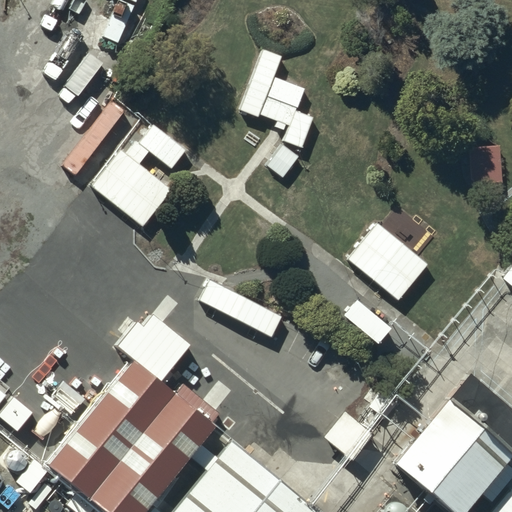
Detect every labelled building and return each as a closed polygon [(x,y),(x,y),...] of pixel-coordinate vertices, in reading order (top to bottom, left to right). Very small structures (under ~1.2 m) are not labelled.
[(279,51),(260,44),(238,106),(255,112),(256,110),(274,116),(271,124),(281,127),(284,121),(287,122),(281,137),(300,144),(311,113),(294,107),(302,84),(271,72),(279,51)] [(182,108),(170,124),(203,150),(215,135),(182,108)] [(159,123),(144,111),(118,144),(134,156),(159,123)] [(298,155),(280,142),(264,163),(281,176),(298,155)] [(499,143),(467,143),(467,179),(499,179),(499,143)] [(183,159),(166,146),(140,179),(157,192),(183,159)] [(135,163),(115,148),(90,182),(109,197),(135,163)] [(153,196),(138,183),(112,216),(127,228),(153,196)] [(376,215),(344,253),(394,295),(423,260),(416,254),(434,232),(398,202),(382,221),(376,215)] [(511,250),(493,274),(511,288),(511,250)] [(282,312),(209,275),(198,296),(270,333),(282,312)] [(290,318),(275,336),(338,385),(353,366),(290,318)] [(129,511),(208,415),(126,348),(40,455),(110,511),(129,511)] [(445,511),(453,511),(464,500),(511,444),(511,412),(461,369),(384,459),(445,511)] [(324,511),(227,434),(163,511),(324,511)] [(476,511),(464,500),(453,511),(445,511),(444,511),(476,511)]
